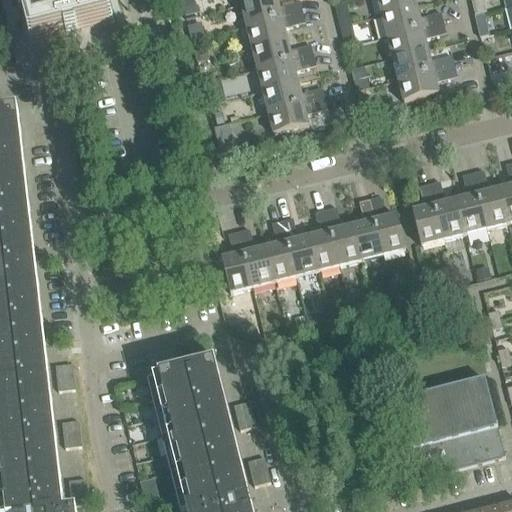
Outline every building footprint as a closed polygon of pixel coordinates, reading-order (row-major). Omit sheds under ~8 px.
[(22,0),(31,33),(35,48),(57,42),(112,28),(105,3),(104,0),(22,0)] [(193,0),(189,0),(181,2),(185,18),(198,15),(193,0)] [(276,0),(239,0),(242,9),(276,0)] [(276,0),(242,9),(247,31),(303,17),(300,6),(279,11),(276,0)] [(377,0),(383,20),(417,11),(414,0),(415,0),(377,0)] [(346,6),(334,9),(337,20),(349,17),(346,6)] [(417,11),(383,20),(388,41),(444,28),(441,17),(420,22),(417,11)] [(303,17),(247,31),(253,52),(287,44),(284,33),(306,27),(303,17)] [(484,17),(475,20),(480,41),(490,39),(484,17)] [(199,26),(188,28),(192,45),(203,42),(199,26)] [(444,28),(388,41),(394,63),(428,55),(425,44),(447,38),(444,28)] [(355,38),(343,41),(345,52),(357,49),(355,38)] [(287,44),(253,52),(258,74),(314,60),(311,49),(290,55),(287,44)] [(208,52),(194,55),(197,66),(211,63),(208,52)] [(428,55),(394,63),(399,85),(455,71),(452,60),(431,66),(428,55)] [(298,87),(295,76),(317,71),(314,60),(258,74),(264,96),(298,87)] [(362,71),(351,74),(356,96),(368,93),(362,71)] [(455,71),(399,85),(405,107),(439,99),(436,87),(458,82),(455,71)] [(221,83),(203,88),(209,110),(226,105),(221,83)] [(298,87),(264,96),(269,117),(325,103),(322,93),(301,98),(298,87)] [(306,119),(328,114),(325,103),(269,117),(275,140),(309,131),(306,119)] [(222,115),(214,117),(217,129),(225,127),(222,115)] [(64,511),(36,265),(35,256),(33,242),(19,116),(0,117),(0,511),(64,511)] [(233,142),(217,146),(221,160),(237,156),(233,142)] [(511,191),(501,194),(509,228),(511,227),(511,168),(506,170),(511,191)] [(484,175),(474,178),(487,234),(509,228),(501,194),(489,197),(484,175)] [(468,202),(457,205),(466,239),(487,234),(474,178),(463,181),(468,202)] [(441,186),(430,189),(444,245),(466,239),(457,205),(446,208),(441,186)] [(419,192),(425,213),(413,216),(422,250),(444,245),(430,189),(419,192)] [(381,201),(370,204),(384,260),(406,254),(398,220),(386,223),(381,201)] [(370,204),(360,207),(365,228),(354,231),(362,265),(384,260),(370,204)] [(337,212),(327,215),(340,271),(362,265),(354,231),(343,234),(337,212)] [(327,215),(316,217),(321,239),(310,242),(318,276),(340,271),(327,215)] [(294,223),(283,226),(297,282),(318,276),(310,242),(299,244),(294,223)] [(283,226),(272,228),(278,250),(267,252),(275,287),(297,282),(283,226)] [(250,234),(240,237),(253,292),(275,287),(267,252),(255,255),(250,234)] [(229,239),(234,261),(223,264),(231,298),(253,292),(240,237),(229,239)] [(489,271),(474,274),(477,285),(492,281),(489,271)] [(136,286),(112,292),(119,319),(143,313),(136,286)] [(393,296),(371,302),(374,313),(396,308),(393,296)] [(362,303),(351,306),(353,316),(365,313),(362,303)] [(327,315),(306,320),(308,329),(308,330),(329,325),(327,315)] [(499,315),(488,318),(490,326),(501,324),(499,315)] [(306,320),(296,322),(298,331),(308,329),(306,320)] [(501,324),(490,326),(493,334),(503,332),(501,324)] [(508,352),(498,355),(500,363),(510,361),(508,352)] [(511,366),(510,361),(500,363),(502,372),(511,369),(511,366)] [(251,511),(216,368),(185,376),(148,385),(180,511),(251,511)] [(73,369),(56,371),(59,396),(76,394),(73,369)] [(413,453),(403,455),(410,486),(429,481),(430,481),(435,480),(440,478),(496,464),(506,462),(486,383),(401,405),(413,453)] [(250,406),(234,410),(241,435),(257,431),(255,423),(250,406)] [(80,425),(63,427),(66,453),(83,451),(80,425)] [(265,462),(248,466),(255,491),(272,486),(266,466),(265,462)] [(155,483),(141,486),(146,505),(160,501),(155,483)] [(87,484),(69,486),(72,511),(90,509),(87,484)]
